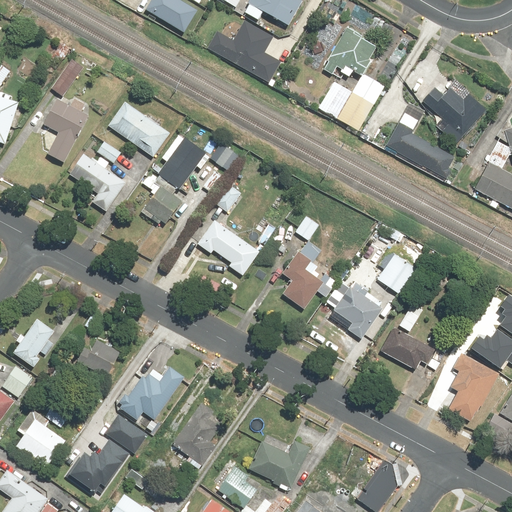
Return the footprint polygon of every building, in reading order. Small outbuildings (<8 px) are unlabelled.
[(183,0),(153,0),(148,9),(186,33),(200,10),(183,0)] [(240,0),(222,0),(236,8),(240,0)] [(304,0),(252,0),(246,12),(261,20),(266,11),(291,25),(305,0),(304,0)] [(344,0),(343,0),(332,0),(323,15),(332,21),(344,0)] [(218,32),(209,48),(271,83),(283,62),(266,53),(275,37),(246,20),(234,41),(218,32)] [(377,45),(347,28),(324,68),(332,72),(337,65),(359,77),(377,45)] [(323,43),(310,46),(312,55),(325,52),(323,43)] [(73,57),(52,86),(63,94),(84,65),(73,57)] [(0,62),(0,83),(10,70),(0,62)] [(363,75),(353,92),(335,81),(319,108),(358,131),(374,105),(384,88),(363,75)] [(436,87),(424,100),(451,124),(444,131),(458,144),(489,110),(471,93),(465,100),(452,88),(445,95),(436,87)] [(0,141),(8,144),(21,102),(0,95),(0,141)] [(68,162),(91,114),(83,111),(87,103),(76,98),(73,106),(60,100),(47,126),(60,132),(50,154),(68,162)] [(127,101),(110,126),(155,157),(172,132),(127,101)] [(401,121),(388,144),(449,178),(454,170),(451,169),(458,157),(414,133),(416,129),(401,121)] [(161,173),(163,174),(151,190),(157,194),(144,212),(161,224),(163,220),(168,224),(184,201),(175,195),(180,187),(183,189),(209,152),(187,137),(161,173)] [(122,152),(104,140),(96,152),(115,163),(122,152)] [(222,141),(211,155),(228,169),(239,155),(222,141)] [(128,183),(86,153),(72,174),(100,193),(94,202),(108,212),(128,183)] [(511,173),(490,162),(476,189),(511,207),(511,173)] [(224,179),(215,172),(202,187),(211,194),(224,179)] [(230,184),(217,202),(227,210),(240,192),(230,184)] [(308,215),(297,231),(309,239),(320,224),(308,215)] [(262,251),(216,219),(199,244),(213,254),(216,250),(234,263),(231,267),(244,276),(262,251)] [(402,232),(383,224),(378,235),(397,243),(402,232)] [(295,280),(285,293),(306,309),(326,283),(314,274),(320,266),(314,262),(323,251),(309,240),(284,273),(295,280)] [(396,254),(379,279),(405,297),(422,272),(396,254)] [(361,292),(352,286),(351,287),(342,281),(328,302),(337,308),(335,310),(350,320),(345,327),(365,340),(386,309),(381,306),(384,302),(364,289),(361,292)] [(511,293),(507,291),(499,304),(505,308),(501,314),(504,317),(499,325),(511,333),(511,293)] [(423,307),(413,301),(399,325),(409,331),(423,307)] [(103,317),(94,310),(84,326),(93,332),(103,317)] [(40,317),(15,351),(36,366),(42,357),(39,355),(58,330),(40,317)] [(436,349),(395,327),(383,350),(418,369),(423,361),(428,364),(436,349)] [(477,335),(468,348),(500,369),(511,350),(511,336),(497,327),(491,335),(487,333),(483,339),(477,335)] [(85,347),(79,361),(110,375),(122,351),(98,340),(93,350),(85,347)] [(484,406),(501,373),(459,352),(450,371),(458,374),(452,386),(461,391),(451,410),(473,421),(478,411),(479,411),(482,405),(484,406)] [(33,378),(16,366),(2,387),(19,399),(33,378)] [(156,419),(181,384),(166,374),(158,385),(147,377),(144,381),(141,378),(121,407),(139,420),(145,411),(156,419)] [(0,389),(0,422),(16,402),(0,389)] [(511,394),(501,412),(511,418),(511,394)] [(217,410),(203,401),(173,444),(205,466),(220,446),(212,441),(223,426),(211,418),(217,410)] [(69,418),(53,406),(46,415),(61,428),(69,418)] [(27,434),(18,445),(48,467),(68,439),(48,424),(51,420),(35,408),(20,429),(27,434)] [(120,413),(107,432),(138,454),(151,435),(120,413)] [(130,453),(110,439),(101,452),(97,450),(93,455),(87,450),(82,457),(80,455),(65,475),(91,493),(93,491),(96,493),(98,489),(103,493),(130,453)] [(290,453),(263,441),(250,469),(275,480),(274,483),(293,491),(313,447),(296,439),(290,453)] [(244,446),(236,441),(226,454),(234,459),(244,446)] [(395,462),(387,457),(364,489),(357,484),(351,492),(379,511),(381,511),(401,484),(395,462)] [(236,465),(219,488),(246,506),(259,488),(247,479),(250,475),(236,465)] [(38,511),(50,497),(10,469),(0,482),(0,486),(15,497),(3,511),(38,511)] [(148,481),(134,470),(127,478),(142,489),(148,481)] [(331,486),(317,475),(305,490),(319,501),(331,486)] [(156,511),(127,491),(111,511),(156,511)] [(355,511),(360,506),(344,495),(339,502),(353,511),(355,511)] [(233,511),(213,498),(202,511),(233,511)] [(334,511),(319,501),(318,500),(309,511),(334,511)] [(58,511),(59,511),(47,503),(41,511),(58,511)]
